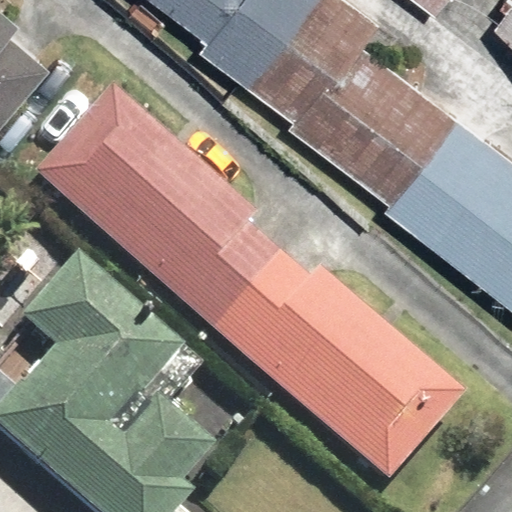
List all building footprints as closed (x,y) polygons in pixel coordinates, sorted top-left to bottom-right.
[(177,0),(217,33),(210,41),(511,293),(511,161),(362,36),(375,20),(351,0),(177,0)] [(448,0),(426,0),(441,11),(448,0)] [(511,5),(502,21),(511,27),(511,5)] [(0,129),(55,69),(17,34),(21,29),(0,9),(0,129)] [(211,339),(277,257),(227,214),(236,204),(115,97),(37,185),(211,339)] [(277,257),(211,339),(386,492),(464,403),(314,272),(305,282),(277,257)] [(184,511),(192,503),(182,495),(215,458),(167,415),(201,377),(108,294),(75,265),(18,329),(51,358),(0,415),(0,438),(82,511),(184,511)]
